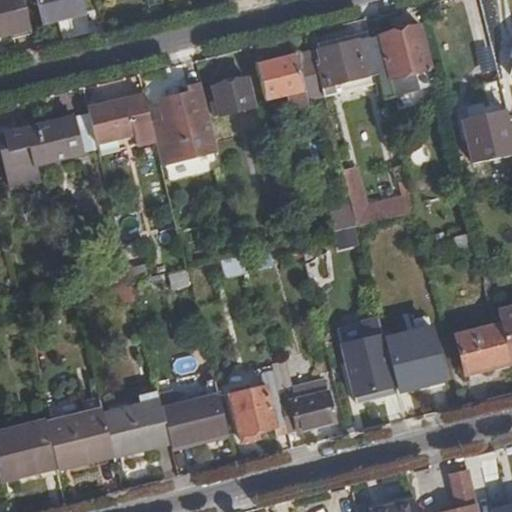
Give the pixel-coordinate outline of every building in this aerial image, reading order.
[(4,36),(32,28),(25,0),(0,0),(0,33),(3,33),(4,36)] [(39,0),(45,25),(88,14),(84,0),(39,0)] [(422,26),(371,38),(371,42),(379,74),(381,79),(393,74),(431,66),(422,26)] [(371,38),(369,31),(319,44),(322,55),(371,42),(371,38)] [(323,62),(317,63),(323,88),(379,74),(371,42),(322,55),(323,62)] [(323,88),(317,63),(315,51),(256,66),(265,102),(282,98),(286,97),(289,114),(308,109),(307,102),(326,97),(323,88)] [(385,96),(435,83),(431,66),(393,74),(381,79),(385,96)] [(258,108),(251,79),(217,87),(224,117),(258,108)] [(511,153),(511,126),(501,81),(484,85),(492,114),(468,120),(478,162),(511,153)] [(204,91),(204,89),(202,85),(187,88),(188,94),(204,91)] [(212,124),(204,91),(188,94),(160,100),(164,121),(152,124),(156,144),(161,165),(218,152),(212,124)] [(146,95),(87,109),(90,116),(96,143),(136,132),(139,148),(156,144),(152,124),(146,95)] [(96,143),(90,116),(74,119),(82,151),(97,147),(96,143)] [(82,151),(74,119),(0,137),(0,146),(11,191),(38,185),(35,168),(83,157),(82,151)] [(337,144),(357,228),(368,225),(349,141),(337,144)] [(459,254),(474,250),(470,234),(455,238),(459,254)] [(237,259),(222,263),(226,281),(242,277),(237,259)] [(150,279),(146,267),(129,271),(133,284),(150,279)] [(172,293),(190,288),(186,274),(169,278),(172,293)] [(137,307),(131,285),(113,290),(119,311),(137,307)] [(511,308),(496,313),(499,326),(507,360),(511,358),(511,308)] [(397,395),(387,353),(379,320),(361,325),(337,331),(341,347),(355,405),(397,395)] [(507,360),(499,326),(454,337),(464,377),(509,364),(507,360)] [(399,355),(408,393),(443,384),(434,346),(399,355)] [(289,401),(297,433),(335,423),(327,389),(302,394),(298,383),(276,387),(280,403),(289,401)] [(261,439),(275,435),(268,406),(266,394),(229,403),(240,444),(261,439)] [(172,449),(227,436),(218,396),(163,411),(172,448),(172,449)] [(114,454),(116,463),(172,448),(163,411),(159,397),(140,401),(143,413),(105,421),(114,454)] [(84,414),(46,424),(46,426),(57,470),(58,472),(85,466),(84,462),(114,454),(105,421),(100,398),(81,403),(84,414)] [(287,433),(287,435),(297,433),(289,401),(280,403),(287,433)] [(275,435),(287,433),(280,403),(268,406),(275,435)] [(46,426),(0,437),(0,481),(1,484),(57,470),(46,426)] [(289,441),(287,435),(287,433),(275,435),(277,444),(289,441)] [(261,439),(240,444),(242,452),(263,446),(261,439)] [(86,470),(116,463),(114,454),(84,462),(85,466),(86,470)] [(478,511),(469,473),(450,477),(460,511),(456,511),(478,511)] [(419,511),(417,501),(379,511),(419,511)]
